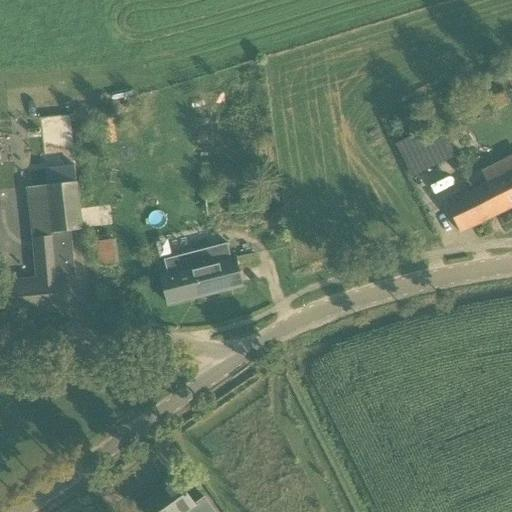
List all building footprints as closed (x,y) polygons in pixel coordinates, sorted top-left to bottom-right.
[(499,81),(479,90),(489,111),(509,103),(499,81)] [(448,126),(401,140),(412,176),(434,169),(440,191),(461,184),(453,158),(457,157),(448,126)] [(511,167),(508,159),(482,172),(488,184),(447,204),(460,233),(511,207),(511,167)] [(77,183),(48,186),(53,237),(34,239),(37,279),(6,281),(9,314),(69,309),(67,282),(76,281),(71,231),(81,230),(77,183)] [(231,212),(264,207),(261,187),(243,189),(243,188),(220,191),(220,192),(207,194),(210,216),(231,213),(231,212)] [(116,237),(97,240),(100,264),(119,261),(116,237)] [(227,244),(188,254),(158,262),(169,305),(243,286),(235,257),(230,258),(227,244)] [(165,489),(143,505),(148,511),(199,511),(174,476),(162,485),(165,489)]
